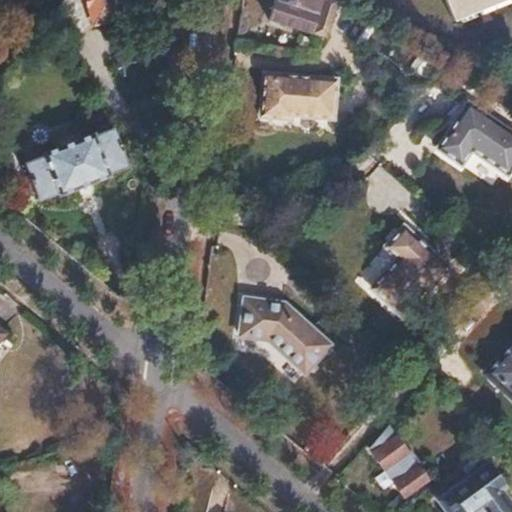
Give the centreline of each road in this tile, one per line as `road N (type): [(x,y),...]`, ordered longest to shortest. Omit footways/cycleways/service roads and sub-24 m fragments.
road 1 (residential): [(216,0),(170,380)]
road 2 (unknown): [(309,493),(407,385),(511,292)]
road 3 (residential): [(0,239),(170,380)]
road 4 (residential): [(170,380),(331,511)]
road 5 (residential): [(170,380),(151,511)]
